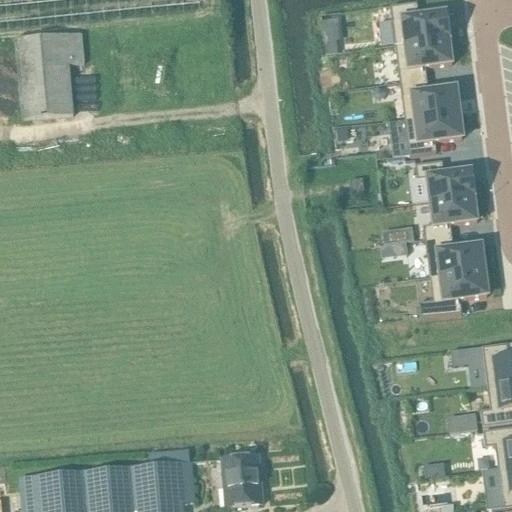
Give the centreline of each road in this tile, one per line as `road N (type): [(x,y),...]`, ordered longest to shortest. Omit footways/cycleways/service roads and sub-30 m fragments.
road 1 (residential): [(354,511),(279,193),(257,0)]
road 2 (residential): [(494,1),(481,13),(480,43),(511,253)]
